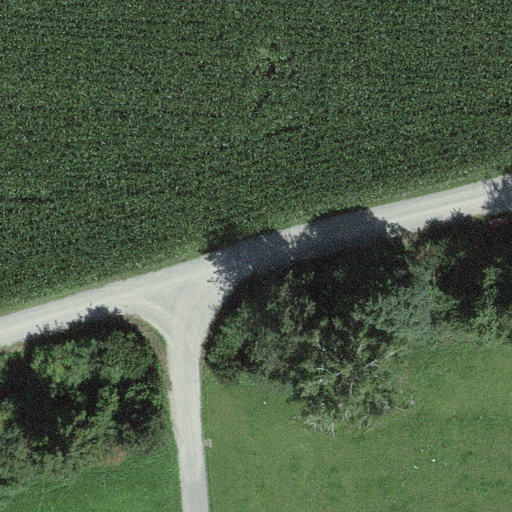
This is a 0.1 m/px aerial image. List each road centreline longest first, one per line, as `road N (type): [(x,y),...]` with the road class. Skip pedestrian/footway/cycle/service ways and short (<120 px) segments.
road 1 (track): [(511,190),(0,333)]
road 2 (track): [(168,282),(182,324),(199,511)]
